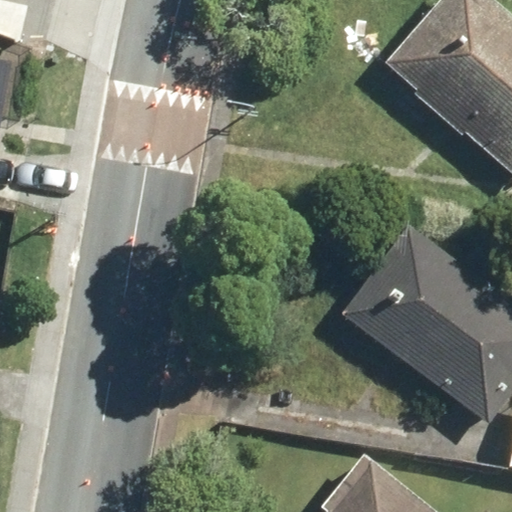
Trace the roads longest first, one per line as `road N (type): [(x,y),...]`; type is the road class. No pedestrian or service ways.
road 1 (residential): [(88,511),(171,32)]
road 2 (residential): [(0,15),(171,32)]
